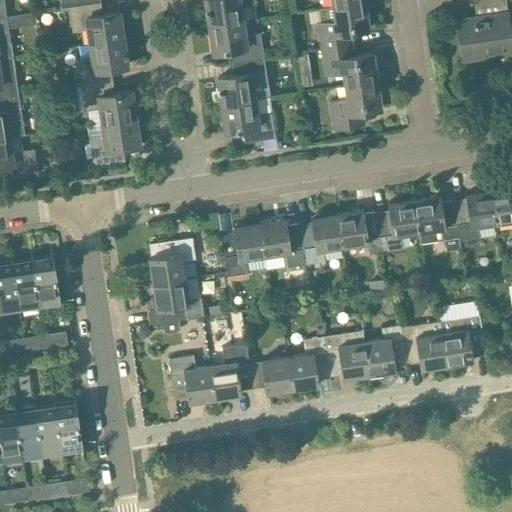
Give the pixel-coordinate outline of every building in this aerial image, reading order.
[(207,0),(211,24),(242,20),(240,7),(257,4),(256,0),(207,0)] [(511,34),(506,0),(474,0),(478,18),(458,22),(464,61),(511,53),(511,34)] [(333,6),(317,8),(319,23),(317,23),(321,49),(354,44),(353,31),(371,29),(367,1),(333,6)] [(89,4),(69,7),(73,32),(91,29),(93,43),(124,38),(120,12),(104,14),(98,15),(96,2),(89,4)] [(0,57),(13,56),(11,41),(9,28),(7,16),(0,17),(0,57)] [(242,20),(211,24),(215,52),(231,49),(237,49),(239,62),(265,58),(261,35),(245,38),(242,20)] [(81,60),(77,61),(80,79),(81,85),(81,87),(108,83),(106,69),(112,68),(128,65),(124,38),(93,43),(79,45),(81,60)] [(376,52),(356,55),(354,44),(321,49),(326,76),(343,73),(345,85),(380,80),(376,52)] [(0,57),(0,99),(3,99),(19,96),(13,56),(0,57)] [(235,75),(220,77),(224,104),(271,97),(265,58),(239,62),(241,74),(235,75)] [(309,58),(297,60),(299,71),(310,69),(309,58)] [(365,110),(384,107),(380,80),(345,85),(347,99),(329,101),(334,130),(367,125),(365,110)] [(108,83),(81,87),(85,112),(88,111),(103,109),(105,123),(137,118),(133,91),(115,93),(109,94),(108,83)] [(0,139),(11,138),(22,136),(25,135),(19,96),(3,99),(0,99),(0,139)] [(271,97),(224,104),(228,132),(244,129),(250,128),(252,142),(262,140),(277,138),(271,97)] [(107,138),(91,140),(91,144),(93,157),(93,158),(95,166),(120,162),(118,148),(124,147),(141,145),(137,118),(105,123),(107,138)] [(11,138),(0,139),(0,167),(5,167),(7,179),(40,174),(36,149),(24,151),(13,152),(11,138)] [(511,187),(491,190),(496,223),(511,220),(511,187)] [(465,197),(453,199),(459,240),(479,238),(478,226),(494,224),(495,223),(496,223),(491,190),(465,194),(465,197)] [(440,195),(414,199),(418,231),(420,244),(445,240),(457,239),(458,238),(458,240),(459,240),(453,199),(441,201),(440,195)] [(388,210),(376,212),(382,252),(403,249),(401,234),(417,231),(418,231),(414,199),(387,202),(388,210)] [(363,210),(337,213),(342,246),(347,246),(363,243),(367,243),(369,254),(381,253),(382,252),(376,212),(364,213),(363,210)] [(311,221),(299,223),(305,264),(325,261),(324,249),(340,247),(342,246),(337,213),(310,217),(311,221)] [(286,219),(259,223),(264,254),(281,251),(284,267),(305,264),(299,223),(287,225),(286,219)] [(220,233),(226,276),(248,272),(245,256),(263,254),(264,254),(259,223),(233,226),(234,231),(233,231),(221,233),(220,233)] [(149,256),(153,283),(186,278),(184,264),(197,259),(194,238),(150,244),(152,255),(149,256)] [(53,257),(32,260),(39,303),(60,300),(54,260),(53,257)] [(32,260),(13,263),(19,306),(39,303),(32,260)] [(13,263),(0,265),(0,308),(19,306),(13,263)] [(189,299),(186,278),(153,283),(157,308),(160,308),(162,323),(179,320),(204,317),(200,297),(189,299)] [(387,288),(386,278),(369,281),(370,290),(387,288)] [(291,304),(279,306),(281,316),(293,314),(291,304)] [(209,307),(211,316),(222,314),(220,305),(209,307)] [(439,321),(441,334),(446,366),(472,363),(472,356),(485,354),(479,315),(449,319),(439,321)] [(180,329),(179,320),(162,323),(163,331),(168,333),(176,332),(180,329)] [(419,370),(446,366),(441,334),(439,321),(399,327),(404,364),(418,362),(419,370)] [(404,364),(399,327),(398,324),(380,326),(382,338),(363,341),(368,376),(395,372),(394,366),(404,364)] [(152,334),(145,325),(136,332),(143,341),(152,334)] [(341,380),(368,376),(363,341),(361,329),(322,336),(328,376),(341,374),(341,380)] [(59,333),(44,335),(46,348),(61,346),(59,333)] [(39,336),(24,338),(26,351),(41,349),(39,336)] [(316,378),(328,376),(322,336),(304,338),(306,353),(287,356),(291,389),(317,386),(316,378)] [(19,339),(5,341),(7,354),(21,352),(19,339)] [(251,387),(247,362),(245,343),(221,346),(224,362),(209,364),(213,397),(239,394),(238,389),(251,387)] [(188,401),(213,397),(209,364),(196,365),(195,355),(170,359),(176,400),(188,398),(188,401)] [(265,393),(291,389),(287,356),(247,362),(251,387),(264,386),(265,393)] [(55,404),(55,409),(62,448),(82,445),(76,401),(55,404)] [(24,413),(16,415),(22,454),(42,451),(36,412),(35,407),(23,409),(24,413)] [(62,448),(55,409),(36,412),(42,451),(62,448)] [(16,415),(0,417),(0,442),(2,457),(22,454),(16,415)] [(456,511),(443,435),(410,441),(413,458),(378,464),(376,454),(302,468),(303,475),(256,484),(252,464),(214,472),(221,511),(456,511)] [(82,479),(67,481),(69,494),(84,492),(82,479)] [(62,482),(47,484),(49,497),(64,495),(62,482)] [(42,485),(27,487),(29,500),(44,498),(42,485)] [(22,488),(8,490),(10,503),(24,501),(22,488)]
